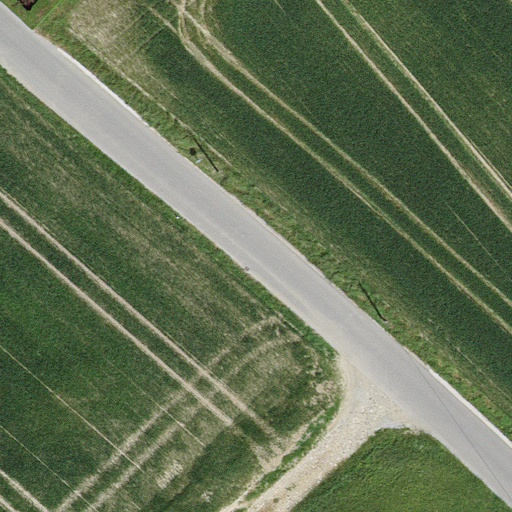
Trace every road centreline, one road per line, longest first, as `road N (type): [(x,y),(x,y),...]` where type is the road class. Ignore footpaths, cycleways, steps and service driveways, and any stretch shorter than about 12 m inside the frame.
road 1 (unclassified): [(0,27),(511,475)]
road 2 (track): [(267,511),(410,378)]
